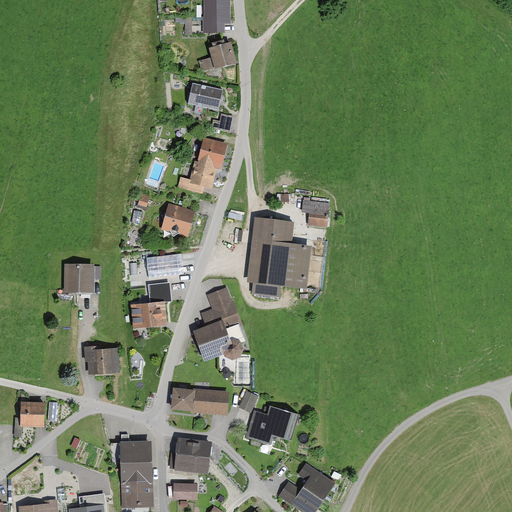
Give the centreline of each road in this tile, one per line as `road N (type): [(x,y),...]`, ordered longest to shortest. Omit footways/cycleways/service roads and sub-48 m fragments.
road 1 (unclassified): [(157,418),(239,152),(240,0)]
road 2 (residential): [(511,380),(441,402),(400,429),(371,461),(345,511)]
road 3 (track): [(245,121),(252,206),(244,258),(201,271)]
road 4 (unclassified): [(97,405),(0,477)]
